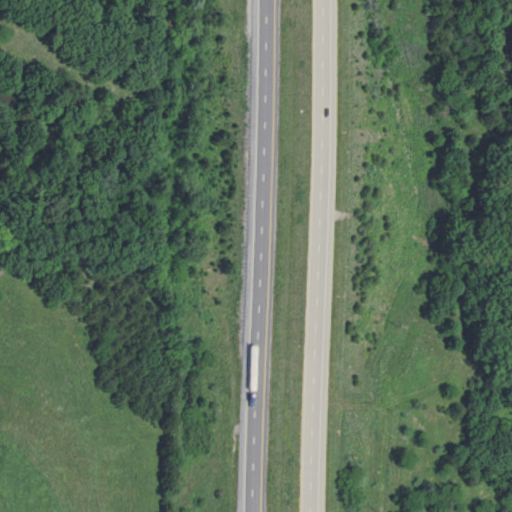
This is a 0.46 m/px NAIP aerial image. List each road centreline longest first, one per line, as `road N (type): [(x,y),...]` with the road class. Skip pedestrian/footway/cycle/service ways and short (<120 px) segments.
road 1 (trunk): [(314,511),(336,143),(335,0)]
road 2 (trunk): [(275,0),(261,511)]
